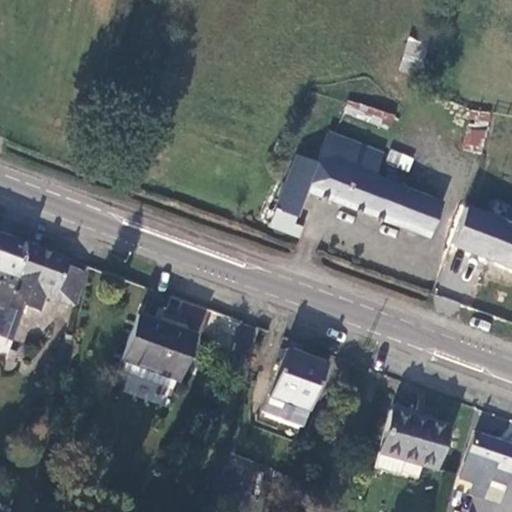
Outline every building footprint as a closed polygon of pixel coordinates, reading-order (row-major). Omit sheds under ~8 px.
[(407,38),(400,71),(418,74),(424,41),(407,38)] [(334,128),(380,148),(388,130),(379,126),(382,117),(346,102),(334,128)] [(494,137),(473,131),(466,149),(486,156),(494,137)] [(328,132),(316,163),(307,191),(429,237),(442,203),(399,187),(374,177),(383,153),(328,132)] [(411,159),(394,152),(392,157),(385,154),(383,153),(374,177),(399,187),(411,159)] [(297,155),(276,209),(297,217),(307,191),(316,163),(297,155)] [(511,225),(511,192),(476,179),(465,207),(511,225)] [(451,245),(511,267),(511,225),(465,207),(451,245)] [(272,208),(266,224),(290,234),(294,225),(297,217),(276,209),(272,208)] [(294,225),(290,234),(297,236),(301,227),(294,225)] [(24,245),(0,236),(0,280),(2,274),(14,280),(24,245)] [(70,261),(24,245),(14,280),(2,274),(0,280),(0,321),(10,325),(15,313),(24,315),(28,307),(43,313),(49,297),(57,299),(70,261)] [(87,268),(70,261),(57,299),(78,308),(87,268)] [(197,334),(138,316),(122,363),(181,383),(197,334)] [(10,325),(0,321),(0,340),(15,346),(21,329),(10,325)] [(326,365),(287,352),(266,413),(304,428),(326,365)] [(450,428),(393,411),(376,465),(417,480),(423,466),(437,470),(450,428)] [(511,440),(511,422),(482,415),(478,432),(511,440)] [(511,448),(477,437),(461,477),(487,487),(489,480),(494,468),(510,474),(511,475),(511,473),(511,448)] [(510,474),(494,468),(489,480),(506,486),(510,474)] [(487,487),(461,477),(454,495),(481,503),(487,487)]
